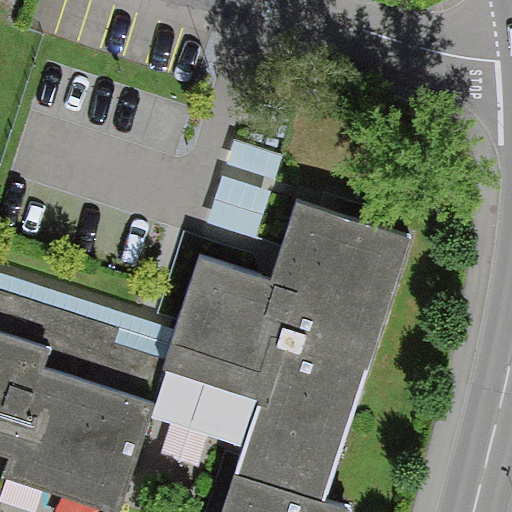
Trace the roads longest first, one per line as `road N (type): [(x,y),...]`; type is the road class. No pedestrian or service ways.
road 1 (residential): [(511,64),(243,0)]
road 2 (secondary): [(511,364),(474,511)]
